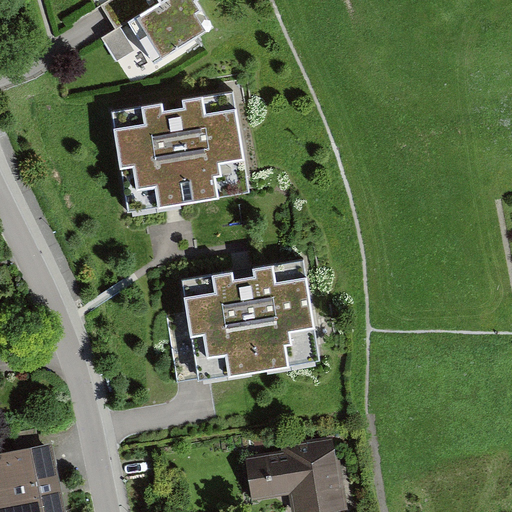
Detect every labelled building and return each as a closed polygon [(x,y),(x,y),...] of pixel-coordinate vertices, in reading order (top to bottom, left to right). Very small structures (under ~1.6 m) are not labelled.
[(150,0),(124,17),(152,62),(213,24),(201,4),(207,0),(150,0)] [(103,40),(118,63),(135,53),(121,30),(103,40)] [(235,92),(113,111),(128,209),(250,190),(235,92)] [(305,259),(183,279),(199,378),(321,358),(305,259)] [(285,451),(249,456),(255,500),(289,495),(291,511),(308,511),(347,507),(337,437),(284,444),(285,451)] [(65,511),(53,445),(0,454),(0,511),(65,511)]
